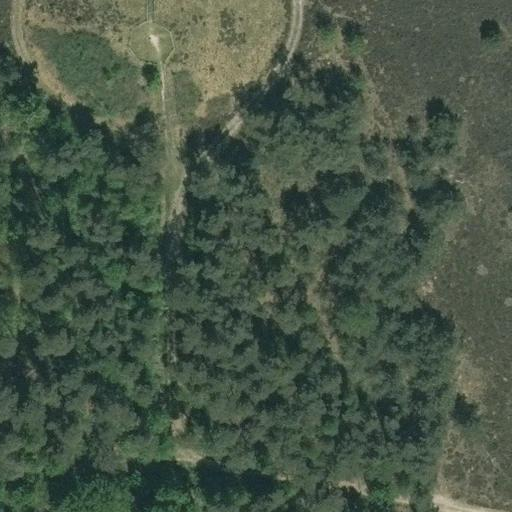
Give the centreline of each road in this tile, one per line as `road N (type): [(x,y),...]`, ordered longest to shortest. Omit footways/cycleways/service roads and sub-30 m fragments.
road 1 (track): [(175,463),(493,511)]
road 2 (track): [(169,169),(175,463)]
road 3 (track): [(175,463),(0,478)]
